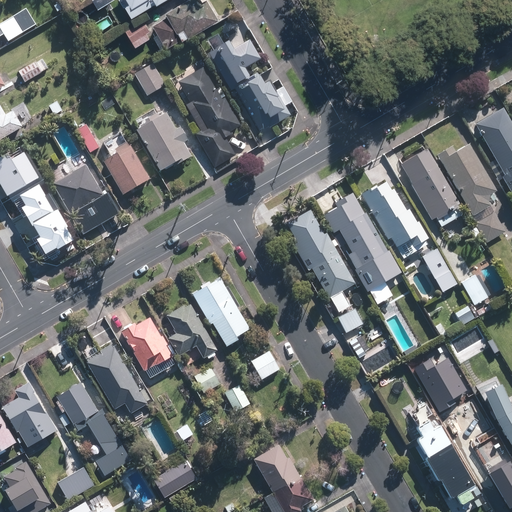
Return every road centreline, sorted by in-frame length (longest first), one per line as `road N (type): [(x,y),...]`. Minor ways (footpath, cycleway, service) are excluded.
road 1 (residential): [(227,206),(407,511)]
road 2 (residential): [(227,206),(30,319)]
road 3 (residential): [(511,39),(347,135)]
road 4 (residential): [(347,135),(268,0)]
road 5 (residential): [(347,135),(227,206)]
